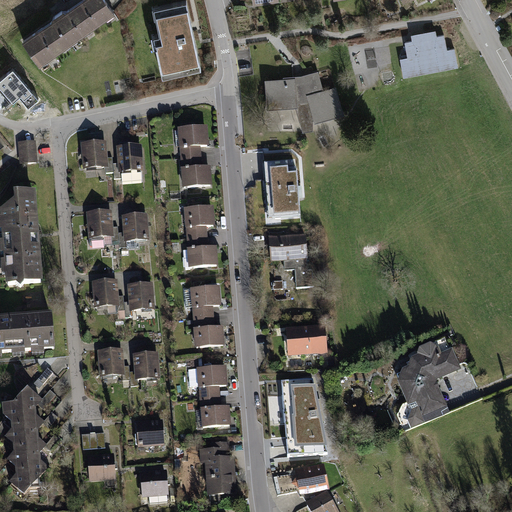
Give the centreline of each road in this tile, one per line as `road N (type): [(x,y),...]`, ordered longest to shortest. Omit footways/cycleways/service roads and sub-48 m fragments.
road 1 (residential): [(228,92),(106,113),(59,134),(80,408)]
road 2 (residential): [(228,92),(261,504)]
